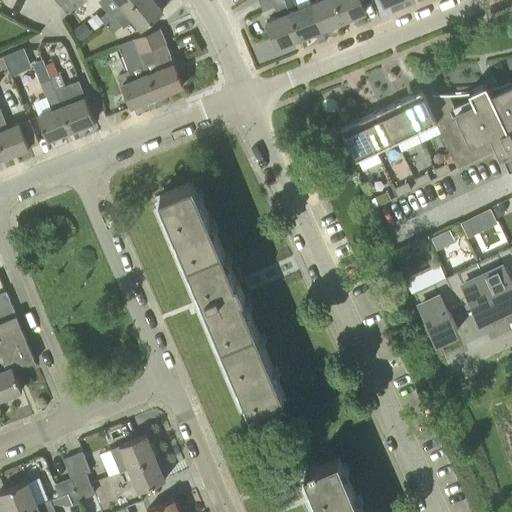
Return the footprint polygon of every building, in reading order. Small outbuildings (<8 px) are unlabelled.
[(56,0),(59,4),(67,12),(82,0),(56,0)] [(100,17),(106,25),(136,0),(119,0),(120,0),(100,17)] [(155,0),(136,0),(106,25),(113,32),(121,25),(123,27),(134,18),(142,27),(164,9),(155,0)] [(259,0),(263,11),(275,6),(279,16),(267,20),(278,47),(300,38),(288,12),(284,2),(282,0),(259,0)] [(282,0),(284,2),(288,12),(300,38),(321,29),(311,3),(299,8),(295,0),(282,0)] [(336,0),(317,0),(311,3),(321,29),(344,20),(336,0)] [(336,0),(344,20),(366,11),(362,0),(336,0)] [(91,32),(84,22),(72,31),(79,41),(91,32)] [(141,35),(134,38),(148,72),(158,95),(184,85),(160,27),(141,35)] [(148,72),(134,38),(118,44),(128,71),(119,74),(132,105),(158,95),(148,72)] [(31,66),(23,47),(2,56),(10,75),(31,66)] [(62,104),(44,61),(43,58),(32,63),(51,109),(39,114),(48,139),(72,129),(62,104)] [(61,72),(60,73),(51,76),(56,89),(67,85),(61,72)] [(0,138),(7,155),(30,146),(39,142),(29,118),(20,121),(20,122),(8,127),(0,106),(0,81),(0,82),(0,81),(0,138)] [(438,120),(436,121),(458,167),(497,148),(501,155),(502,155),(510,171),(511,170),(511,85),(500,91),(501,94),(494,97),(487,82),(470,90),(476,102),(458,111),(449,94),(450,94),(450,93),(441,92),(433,92),(433,93),(435,93),(434,101),(430,104),(438,120)] [(417,130),(436,121),(438,120),(430,104),(422,89),(402,99),(417,130)] [(86,95),(62,104),(72,129),(96,120),(86,95)] [(397,140),(417,130),(402,99),(382,108),(397,140)] [(377,149),(397,140),(382,108),(362,118),(377,149)] [(358,158),(377,149),(362,118),(342,128),(357,159),(359,159),(358,158)] [(439,176),(452,170),(448,162),(435,168),(439,176)] [(419,185),(432,179),(428,172),(415,178),(419,185)] [(255,407),(265,403),(285,394),(243,295),(246,294),(239,278),(237,279),(194,180),(161,194),(251,409),(255,407)] [(399,195),(412,189),(408,181),(395,187),(399,195)] [(379,204),(392,198),(388,190),(376,196),(379,204)] [(484,211),(489,222),(497,218),(491,207),(484,211)] [(511,249),(510,245),(479,260),(502,310),(511,304),(511,277),(510,274),(511,273),(511,249)] [(479,260),(447,276),(458,299),(469,294),(480,317),(483,316),(484,318),(502,310),(479,260)] [(458,299),(447,276),(415,291),(427,318),(425,319),(436,341),(457,331),(456,329),(458,328),(447,304),(458,299)] [(0,292),(0,320),(17,314),(7,290),(0,292)] [(0,397),(23,389),(13,365),(11,366),(9,361),(16,358),(20,367),(36,360),(17,314),(0,320),(0,348),(1,350),(0,350),(0,397)] [(265,403),(255,407),(261,420),(270,416),(265,403)] [(122,469),(130,466),(156,455),(147,433),(113,447),(122,469)] [(72,478),(75,488),(91,482),(87,472),(91,470),(84,451),(64,459),(72,478)] [(156,455),(130,466),(140,490),(166,478),(156,455)] [(363,511),(340,456),(318,465),(317,462),(310,465),(312,468),(306,470),(323,511),(363,511)] [(72,478),(56,484),(60,494),(75,488),(72,478)] [(0,491),(0,497),(5,511),(16,511),(38,504),(38,503),(29,480),(0,491)] [(95,492),(91,482),(75,488),(80,498),(95,492)] [(60,494),(64,505),(80,498),(75,488),(60,494)] [(38,504),(16,511),(55,511),(50,498),(38,503),(38,504)] [(180,511),(174,498),(147,509),(148,511),(180,511)]
